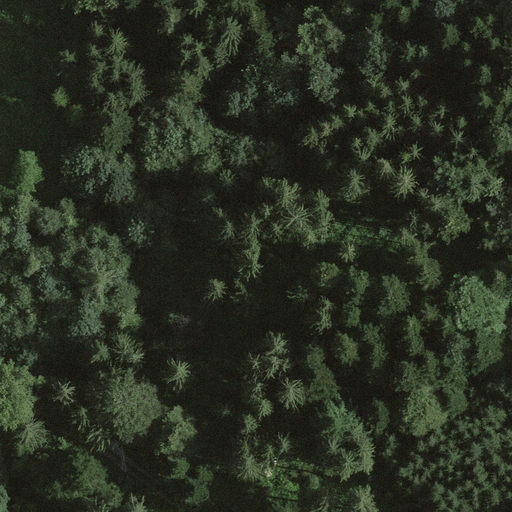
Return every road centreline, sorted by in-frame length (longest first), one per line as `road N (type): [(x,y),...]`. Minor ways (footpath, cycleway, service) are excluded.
road 1 (track): [(511,355),(438,393),(323,416),(212,451),(104,447)]
road 2 (track): [(67,0),(201,116),(275,144),(340,115),(382,63)]
road 3 (track): [(511,142),(433,102),(382,63),(442,0)]
road 4 (track): [(104,447),(0,387)]
